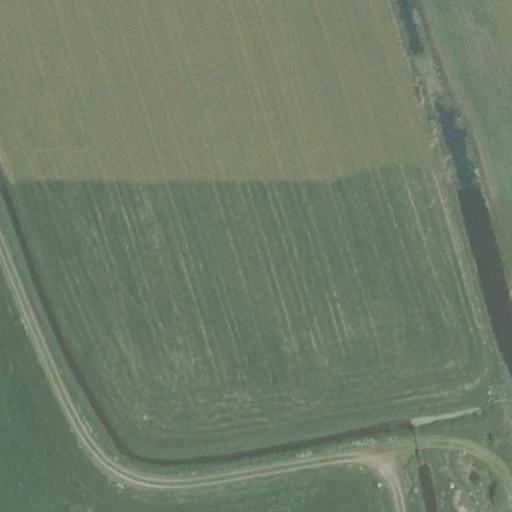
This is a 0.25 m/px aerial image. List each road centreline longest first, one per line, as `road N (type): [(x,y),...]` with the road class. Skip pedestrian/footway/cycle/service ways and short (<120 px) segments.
road 1 (track): [(0,250),(62,402),(110,467),(145,482),(177,483),(371,457),(398,511)]
road 2 (track): [(371,457),(414,443),(449,443),(474,451),(511,492)]
